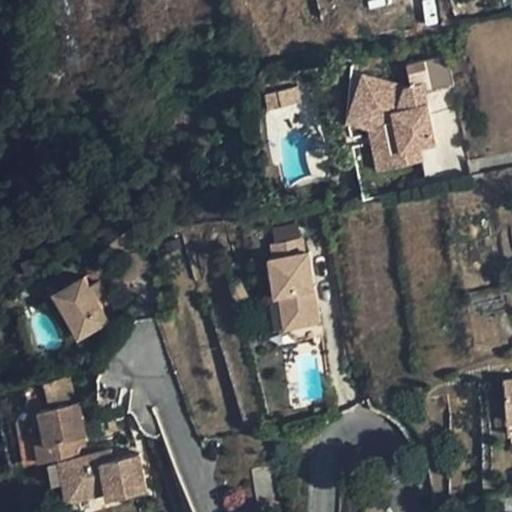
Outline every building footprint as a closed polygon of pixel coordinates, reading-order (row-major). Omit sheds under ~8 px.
[(366,73),(353,112),(386,124),(387,126),(394,168),(423,164),(419,149),(435,146),(425,93),(454,89),(448,57),(409,65),(412,84),(403,89),(366,73)] [(295,83),(264,89),(267,104),(298,98),(295,83)] [(349,120),(370,129),(387,126),(386,124),(353,112),(349,120)] [(387,126),(370,129),(377,171),(394,168),(387,126)] [(281,299),(285,331),(319,326),(314,290),(308,292),(306,278),(311,277),(308,255),(302,256),(301,240),(272,243),(274,260),(270,260),(275,295),(281,299)] [(104,326),(81,283),(53,296),(77,341),(104,326)] [(274,333),(285,331),(281,299),(275,295),(269,297),(274,333)] [(43,388),(50,414),(74,408),(68,383),(43,388)] [(74,408),(50,414),(40,417),(45,441),(47,448),(43,450),(47,466),(60,462),(74,459),(79,458),(77,454),(76,444),(82,443),(86,442),(78,407),(74,408)] [(40,467),(47,466),(43,450),(47,448),(45,441),(35,444),(40,467)] [(85,453),(82,443),(76,444),(77,454),(85,453)] [(109,456),(100,459),(102,469),(113,466),(109,456)] [(139,460),(113,466),(102,469),(100,459),(75,464),(60,467),(64,483),(111,471),(139,463),(139,460)] [(123,490),(126,502),(148,497),(139,463),(111,471),(112,492),(123,490)] [(51,470),(55,485),(64,483),(60,467),(51,470)] [(70,507),(109,499),(108,493),(112,492),(111,471),(64,483),(65,487),(70,507)] [(113,505),(126,502),(123,490),(112,492),(113,505)]
